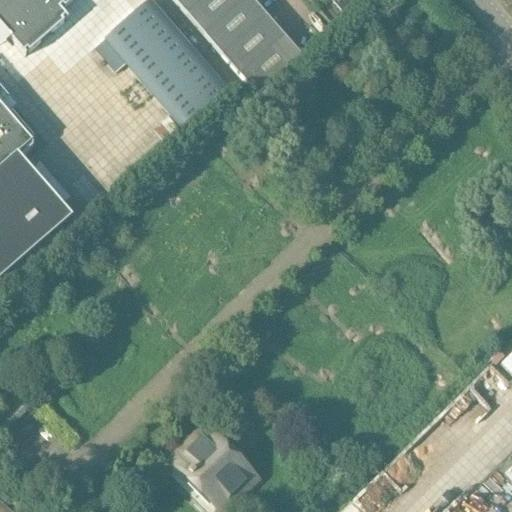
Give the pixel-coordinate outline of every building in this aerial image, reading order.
[(63,11),(76,0),(0,0),(0,31),(24,59),(67,22),(58,12),(61,9),(63,11)] [(169,0),(185,18),(205,0),(169,0)] [(205,0),(185,18),(202,39),(246,0),(205,0)] [(246,0),(202,39),(220,59),(265,20),(248,0),(246,0)] [(346,12),(359,0),(323,0),(326,3),(329,0),(339,11),(342,12),(346,12)] [(149,4),(103,44),(181,135),(228,95),(149,4)] [(265,20),(220,59),(238,79),(283,40),(265,20)] [(300,61),(283,40),(238,79),(256,99),(300,61)] [(0,283),(70,223),(18,163),(31,151),(32,141),(10,117),(7,119),(0,110),(0,283)] [(511,371),(511,345),(490,367),(503,380),(511,371)] [(227,490),(235,499),(253,481),(211,438),(194,455),(188,448),(170,466),(183,480),(185,480),(188,480),(189,482),(190,481),(213,504),(227,490)] [(511,486),(511,468),(503,477),(511,486)]
